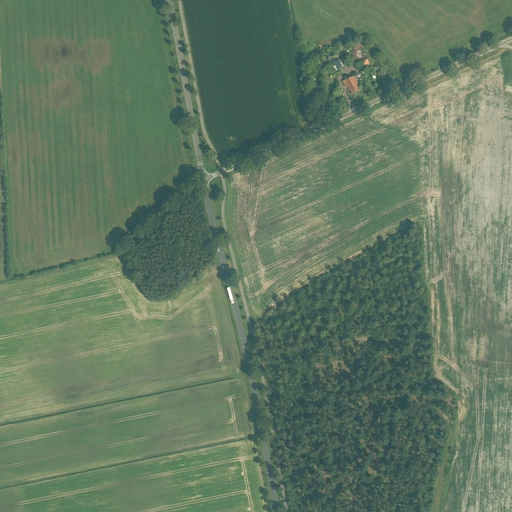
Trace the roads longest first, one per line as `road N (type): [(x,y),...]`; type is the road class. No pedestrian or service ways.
road 1 (unclassified): [(203,181),(511,40)]
road 2 (secondary): [(276,511),(203,181)]
road 3 (secondary): [(203,181),(169,0)]
